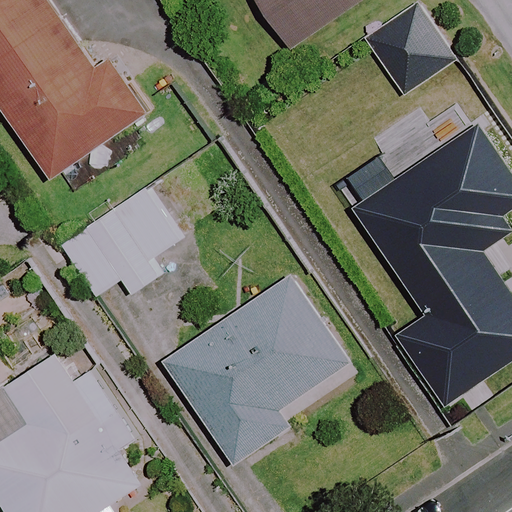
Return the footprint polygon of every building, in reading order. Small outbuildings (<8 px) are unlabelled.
[(0,0),(0,92),(58,178),(158,109),(124,59),(111,68),(64,0),(0,0)] [(267,0),(296,46),(367,0),(267,0)] [(462,61),(424,4),(373,38),(411,95),(462,61)] [(511,212),(511,162),(485,123),(361,207),(443,329),(511,282),(511,279),(492,249),(511,235),(511,217),(510,214),(511,212)] [(188,237),(154,186),(69,242),(104,294),(129,276),(140,292),(168,273),(157,257),(188,237)] [(360,360),(302,273),(174,359),(243,463),(299,425),(288,408),(360,360)] [(81,382),(62,354),(14,386),(37,422),(0,446),(0,488),(15,511),(103,511),(147,483),(127,452),(145,440),(99,370),(81,382)]
